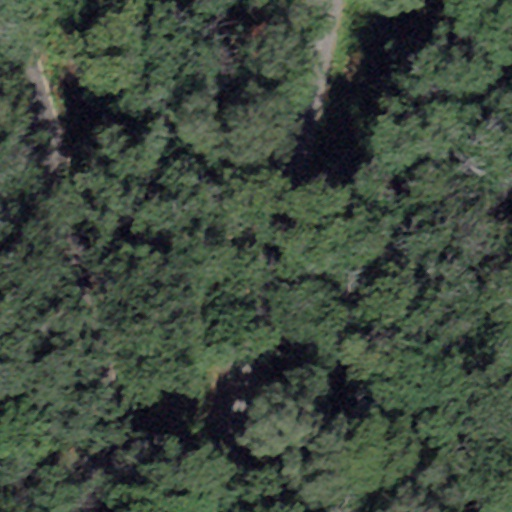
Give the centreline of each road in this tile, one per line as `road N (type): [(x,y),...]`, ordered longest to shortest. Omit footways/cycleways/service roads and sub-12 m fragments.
road 1 (unclassified): [(323,0),(211,511)]
road 2 (unclassified): [(94,511),(100,448),(88,323),(0,8)]
